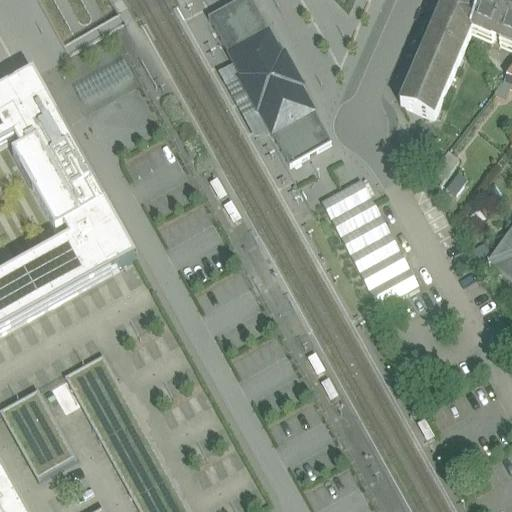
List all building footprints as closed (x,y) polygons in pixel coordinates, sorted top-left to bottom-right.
[(511,5),(498,0),(485,0),(478,18),(471,35),(472,36),(511,53),(511,5)] [(282,61),(269,37),(268,37),(249,2),(210,24),(229,59),(242,83),(239,85),(257,117),(260,116),(290,171),(330,148),(300,94),(303,92),(285,59),(282,61)] [(478,18),(445,5),(401,109),(434,124),(472,36),(471,35),(470,35),(478,18)] [(0,97),(0,339),(133,266),(137,264),(34,78),(0,97)] [(459,164),(448,156),(432,178),(442,186),(459,164)] [(455,174),(444,190),(454,197),(465,181),(455,174)] [(372,313),(415,290),(360,183),(316,206),(372,313)] [(511,232),(485,269),(511,288),(511,232)] [(316,360),(308,364),(318,381),(325,377),(316,360)] [(187,511),(106,367),(67,389),(136,511),(187,511)] [(329,385),(321,389),(331,406),(339,402),(329,385)] [(40,403),(2,425),(38,491),(77,469),(40,403)] [(6,482),(0,470),(0,511),(24,511),(7,481),(6,482)]
